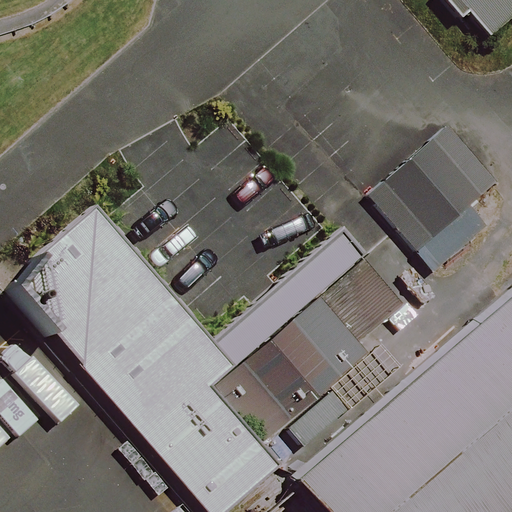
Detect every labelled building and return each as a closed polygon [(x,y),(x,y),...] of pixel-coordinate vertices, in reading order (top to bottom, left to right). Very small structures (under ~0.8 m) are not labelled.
[(511,0),(422,0),(451,35),(494,0),(503,0),(511,10),(511,0)] [(416,144),(472,205),(493,185),(437,125),(416,144)] [(461,215),(472,205),(416,144),(362,195),(418,255),(461,215)] [(414,259),(418,255),(362,195),(330,224),(386,285),(414,259)] [(418,255),(414,259),(431,278),(478,234),(461,215),(418,255)] [(313,299),(356,345),(394,309),(351,263),(313,299)] [(511,268),(252,493),(268,511),(479,511),(511,484),(511,268)] [(356,345),(313,299),(281,329),(329,379),(332,382),(363,352),(356,345)] [(329,379),(281,329),(241,368),(288,418),(329,379)] [(511,511),(511,491),(487,511),(511,511)]
